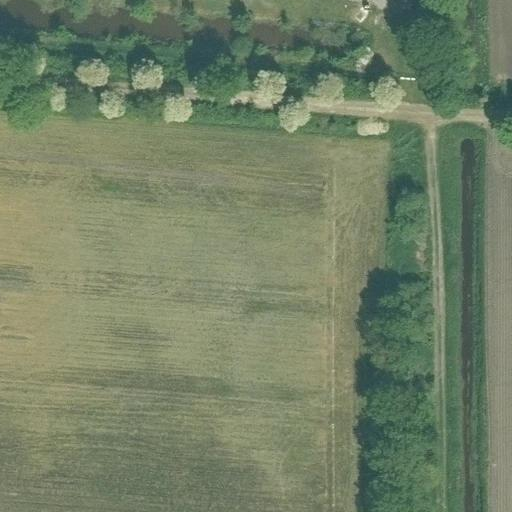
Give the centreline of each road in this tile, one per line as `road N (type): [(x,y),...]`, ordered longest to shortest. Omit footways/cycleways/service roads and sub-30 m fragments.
road 1 (track): [(0,78),(402,114),(511,116)]
road 2 (track): [(429,116),(438,511)]
